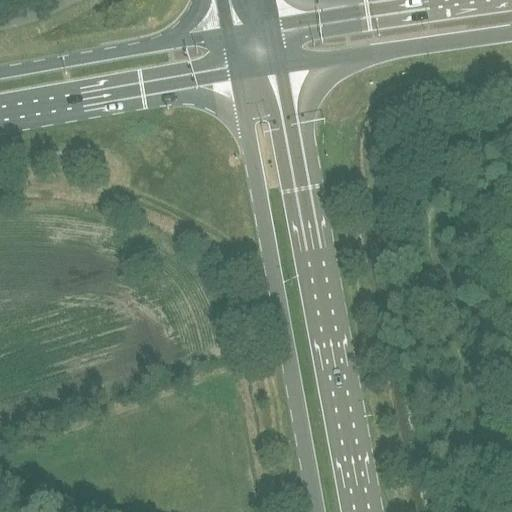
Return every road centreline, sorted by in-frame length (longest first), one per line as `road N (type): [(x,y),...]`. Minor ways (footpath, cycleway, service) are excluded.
road 1 (primary): [(362,511),(281,67)]
road 2 (primary): [(236,74),(316,511)]
road 3 (primary): [(0,115),(236,74)]
road 4 (tertiary): [(281,67),(511,33)]
road 5 (primary): [(227,33),(0,74)]
road 6 (tertiary): [(453,0),(274,26)]
